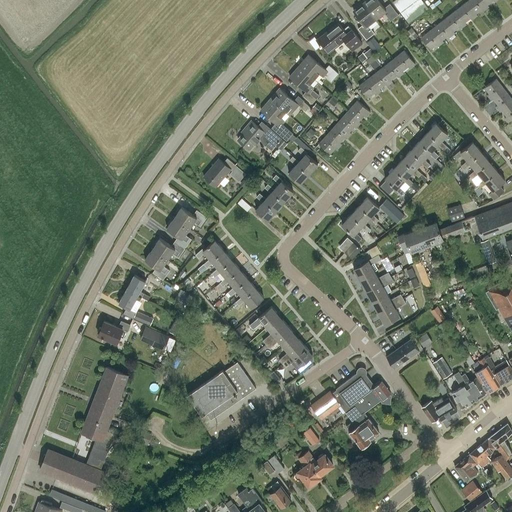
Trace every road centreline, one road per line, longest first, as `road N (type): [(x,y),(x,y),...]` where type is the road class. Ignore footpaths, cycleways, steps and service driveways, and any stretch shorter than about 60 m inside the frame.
road 1 (residential): [(323,0),(205,123),(126,234),(89,299),(5,511)]
road 2 (secondary): [(0,488),(74,294),(115,225),(197,110),(305,0)]
road 3 (residential): [(363,342),(282,255),(381,138),(446,77)]
road 4 (residential): [(216,438),(363,342)]
road 5 (residential): [(326,511),(432,432)]
